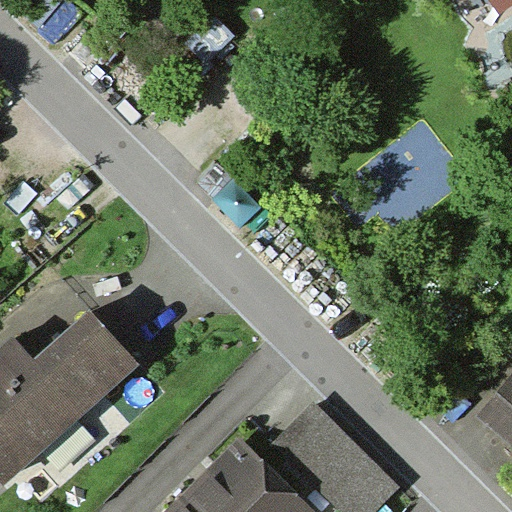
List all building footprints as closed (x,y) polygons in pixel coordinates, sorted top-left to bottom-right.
[(511,5),(511,0),(490,0),(500,14),(511,5)] [(140,365),(89,308),(34,358),(13,335),(0,346),(0,481),(4,486),(140,365)] [(511,375),(477,418),(511,445),(511,375)] [(374,511),(400,485),(313,401),(272,442),(343,511),(374,511)] [(315,511),(240,437),(179,497),(193,511),(315,511)] [(193,511),(179,497),(164,511),(193,511)]
